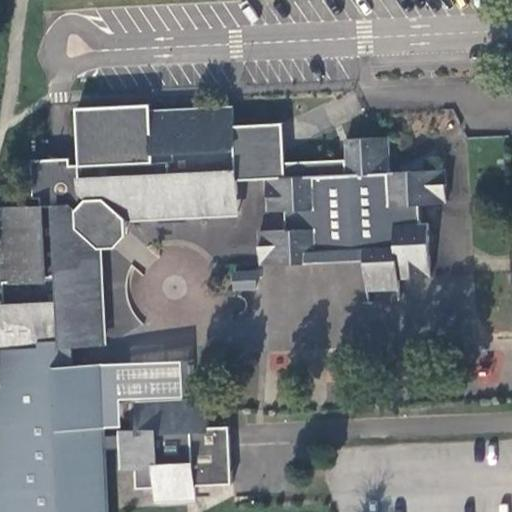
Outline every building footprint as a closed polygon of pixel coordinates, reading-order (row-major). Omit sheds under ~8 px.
[(437,219),(415,221),(414,201),(441,199),(439,166),(386,169),(384,134),(342,136),(343,155),(282,159),(277,119),(229,121),(228,105),(147,109),(147,100),(73,104),(76,160),(67,161),(67,155),(29,157),(31,194),(37,194),(37,202),(0,204),(0,293),(0,302),(0,301),(0,511),(102,511),(100,444),(118,444),(118,432),(97,432),(94,362),(71,363),(69,341),(100,340),(98,297),(94,297),(93,274),(97,274),(95,244),(110,243),(123,230),(123,215),(152,213),(152,209),(180,207),(180,212),(216,210),(233,190),(232,177),(262,175),(263,208),(297,206),(299,227),(270,228),(271,261),(335,257),(334,248),(396,245),(396,253),(408,253),(410,287),(440,285),(437,219)] [(234,209),(233,190),(216,210),(234,209)] [(379,289),(410,287),(408,253),(396,253),(396,245),(334,248),(335,257),(377,255),(379,289)] [(233,269),(232,289),(256,290),(257,270),(233,269)] [(227,480),(224,422),(203,423),(202,397),(185,398),(185,405),(165,406),(165,399),(133,401),(134,427),(117,428),(118,432),(118,444),(119,465),(132,464),(133,484),(152,483),(152,495),(191,493),(190,481),(227,480)]
